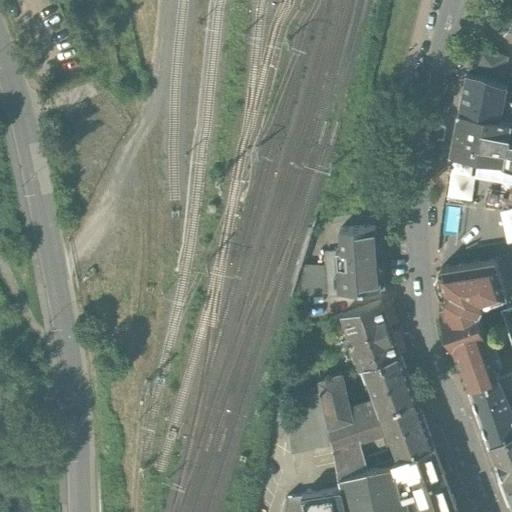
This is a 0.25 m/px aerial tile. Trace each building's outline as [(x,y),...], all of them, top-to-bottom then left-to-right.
[(478,64),(473,84),(501,90),(505,70),(478,64)] [(496,143),(497,133),(504,100),(463,92),(459,114),(455,135),(496,143)] [(511,135),(497,133),(496,143),(511,145),(511,135)] [(455,135),(446,181),(508,193),(511,177),(511,176),(511,145),(496,143),(455,135)] [(318,282),(321,323),(375,319),(370,256),(333,259),(334,281),(318,282)] [(295,293),(290,308),(291,325),(321,323),(318,282),(308,283),(309,294),(295,293)] [(464,416),(494,406),(469,331),(500,320),(489,289),(433,297),(433,305),(438,319),(436,324),(441,340),(439,340),(464,416)] [(360,396),(394,384),(376,331),(336,344),(354,398),(360,396)] [(511,334),(495,340),(499,351),(511,346),(511,334)] [(394,384),(360,396),(369,422),(367,423),(369,429),(371,433),(373,432),(376,442),(410,430),(394,384)] [(511,398),(502,403),(511,430),(511,398)] [(335,405),(311,412),(313,421),(322,461),(346,453),(342,438),(335,405)] [(464,416),(485,475),(511,461),(511,445),(494,406),(464,416)] [(313,421),(293,425),(281,455),(283,487),(326,477),(322,461),(313,421)] [(326,477),(334,511),(362,501),(352,475),(384,465),(376,442),(373,432),(371,433),(369,429),(342,438),(346,453),(322,461),(326,477)] [(410,430),(376,442),(384,465),(393,490),(428,478),(410,430)] [(511,461),(485,475),(497,508),(511,501),(511,461)] [(393,490),(389,492),(392,499),(394,511),(430,511),(439,509),(428,478),(393,490)] [(333,511),(394,511),(392,499),(362,501),(334,511),(333,511)] [(511,511),(511,501),(497,508),(499,511),(511,511)]
